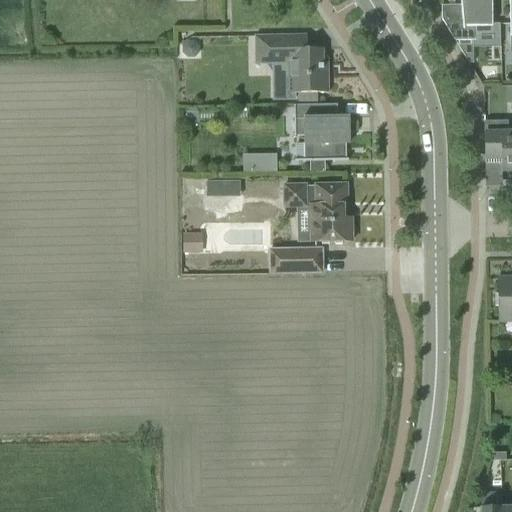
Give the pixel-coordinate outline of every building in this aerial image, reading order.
[(492,27),(491,0),(459,0),(461,6),(441,7),(442,21),(455,42),(469,64),(473,64),(473,41),(475,41),(475,39),(492,39),(492,27)] [(292,79),(293,94),(328,94),(328,72),(323,72),(323,50),(307,50),(307,36),(255,37),(255,65),(286,65),(287,79),(292,79)] [(337,106),(293,106),(294,137),(304,137),(305,162),(310,162),(325,162),(328,162),(348,161),(348,160),(346,160),(346,144),(350,144),(349,117),(337,118),(337,106)] [(511,171),(511,134),(508,134),(508,122),(496,122),(484,122),(484,159),(501,159),(501,172),(511,171)] [(245,153),(244,170),(278,172),(279,155),(245,153)] [(325,162),(310,162),(310,174),(325,174),(325,162)] [(321,243),(321,245),(328,245),(328,242),(335,242),(335,245),(342,245),(341,242),(352,242),(351,220),(343,220),(343,207),(347,207),(346,185),(284,187),(284,208),(310,208),(311,243),(321,243)] [(322,274),(321,250),(269,251),(270,275),(322,274)] [(498,323),(511,322),(511,278),(497,279),(497,295),(495,295),(495,307),(498,307),(498,323)] [(505,454),(493,454),(493,462),(505,462),(505,454)]
